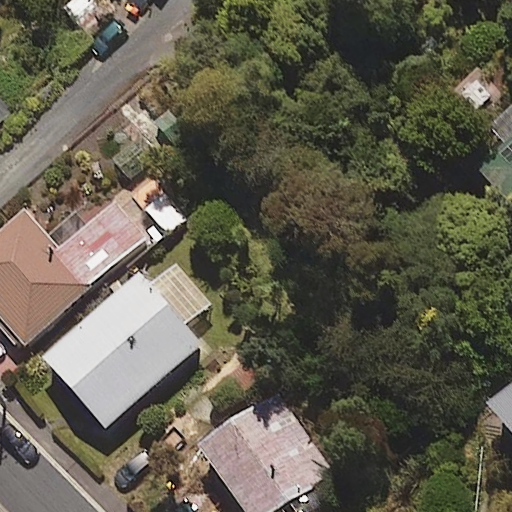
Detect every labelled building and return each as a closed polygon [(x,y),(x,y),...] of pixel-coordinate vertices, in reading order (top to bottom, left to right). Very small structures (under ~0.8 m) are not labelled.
[(111,20),(92,0),(70,0),(63,7),(91,38),(111,20)] [(511,139),(478,167),(511,208),(511,139)] [(152,180),(133,198),(157,224),(147,233),(158,244),(187,217),(152,180)] [(23,209),(0,228),(0,316),(23,343),(89,287),(23,209)] [(203,346),(141,273),(43,354),(105,428),(203,346)] [(511,375),(487,395),(511,426),(511,375)] [(278,389),(198,444),(244,511),(275,511),(335,471),(278,389)]
